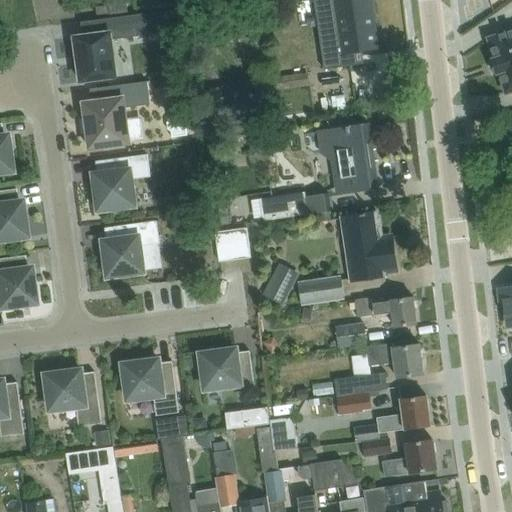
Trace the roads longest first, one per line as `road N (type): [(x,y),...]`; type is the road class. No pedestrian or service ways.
road 1 (tertiary): [(490,511),(427,0)]
road 2 (residential): [(77,333),(40,75),(0,78)]
road 3 (residential): [(77,333),(236,311)]
